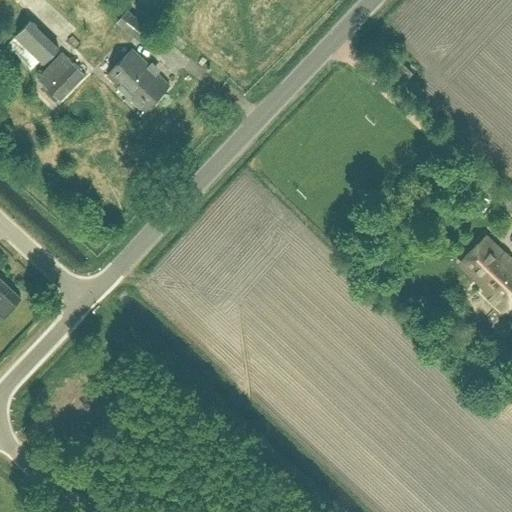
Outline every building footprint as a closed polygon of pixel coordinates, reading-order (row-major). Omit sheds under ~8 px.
[(116,22),(141,41),(153,27),(128,8),(116,22)] [(33,20),(21,35),(49,59),(62,44),(33,20)] [(13,45),(40,69),(48,61),(20,36),(13,45)] [(170,84),(133,47),(108,73),(145,109),(170,84)] [(59,101),(86,73),(61,50),(37,77),(59,101)] [(390,70),(403,81),(411,72),(399,60),(390,70)] [(243,113),(230,83),(198,96),(211,126),(243,113)] [(483,289),(505,310),(511,302),(511,259),(508,256),(485,234),(463,258),(489,283),(483,289)] [(0,317),(0,318),(21,295),(0,275),(0,317)]
